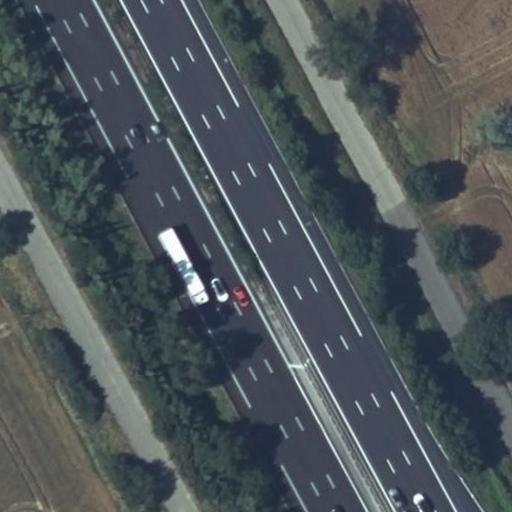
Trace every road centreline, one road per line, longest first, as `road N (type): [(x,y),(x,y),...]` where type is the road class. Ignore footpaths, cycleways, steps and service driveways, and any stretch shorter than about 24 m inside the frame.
road 1 (motorway): [(61,0),(337,511)]
road 2 (motorway): [(425,511),(151,0)]
road 3 (unclassified): [(286,0),(511,422)]
road 4 (unclassified): [(188,511),(0,164)]
